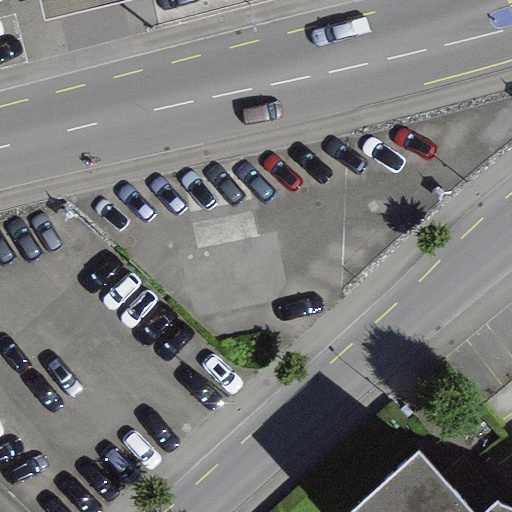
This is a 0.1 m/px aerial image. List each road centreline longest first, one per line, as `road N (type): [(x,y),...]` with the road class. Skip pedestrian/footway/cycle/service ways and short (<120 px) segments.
road 1 (primary): [(0,150),(462,33)]
road 2 (tertiary): [(203,511),(511,236)]
